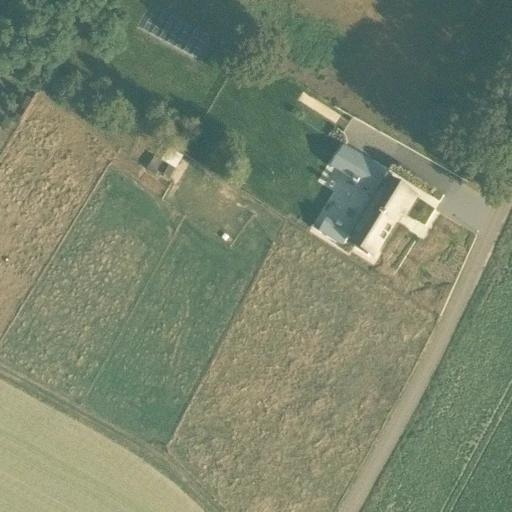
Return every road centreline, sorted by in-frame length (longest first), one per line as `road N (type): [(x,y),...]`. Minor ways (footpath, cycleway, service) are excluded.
road 1 (unclassified): [(348,511),(467,280),(511,165)]
road 2 (track): [(206,511),(174,479),(0,384)]
